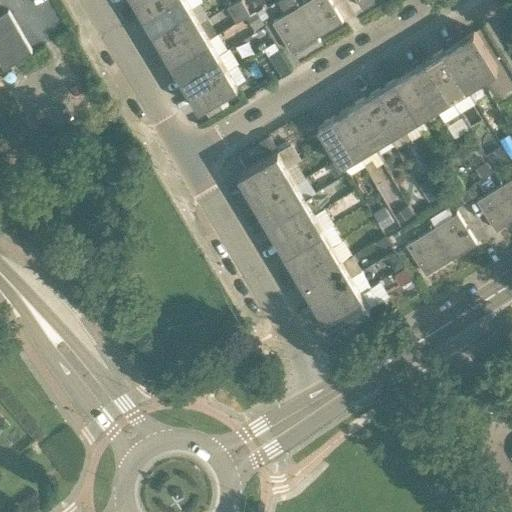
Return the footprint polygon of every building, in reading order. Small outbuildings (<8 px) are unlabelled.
[(135,0),(144,15),(168,0),(135,0)] [(153,30),(192,7),(202,1),(201,0),(168,0),(144,15),(153,30)] [(250,15),(241,0),(240,0),(227,8),(236,23),(250,15)] [(306,0),(298,5),(317,36),(331,27),(330,26),(339,20),(341,23),(343,22),(329,0),(306,0)] [(372,0),(373,1),(375,0),(357,0),(363,9),(365,8),(363,5),(371,0),(372,0)] [(302,44),(317,36),(298,5),(273,21),(292,52),(294,51),(292,49),(301,43),(302,44)] [(162,46),(201,23),(192,7),(153,30),(162,46)] [(262,7),(257,11),(261,19),(267,16),(262,7)] [(0,60),(4,68),(32,51),(8,11),(0,15),(0,60)] [(264,25),(256,11),(247,17),(255,30),(264,25)] [(201,23),(162,46),(172,61),(210,38),(201,23)] [(458,40),(481,79),(497,69),(474,31),(458,40)] [(227,48),(218,34),(210,38),(172,61),(181,77),(220,54),(228,49),(227,48)] [(466,88),(481,79),(458,40),(442,50),(466,88)] [(274,41),(264,48),(270,58),(280,52),(274,41)] [(450,98),(466,88),(442,50),(427,59),(450,98)] [(229,70),(229,69),(220,54),(181,77),(190,93),(229,70)] [(435,107),(450,98),(427,59),(411,68),(435,107)] [(419,116),(435,107),(411,68),(396,78),(419,116)] [(229,70),(190,93),(199,108),(238,85),(229,70)] [(404,126),(419,116),(396,78),(380,87),(404,126)] [(411,139),(404,126),(380,87),(365,97),(388,135),(396,149),(411,139)] [(372,145),(388,135),(365,97),(349,106),(372,145)] [(221,109),(216,100),(207,105),(212,114),(221,109)] [(357,154),(372,145),(349,106),(333,116),(357,154)] [(341,164),(357,154),(333,116),(318,125),(331,148),(336,155),(341,164)] [(276,143),(270,133),(259,140),(265,149),(276,143)] [(248,189),(296,161),(301,158),(292,143),(239,174),(248,189)] [(508,160),(500,146),(487,154),(495,168),(508,160)] [(331,158),(336,155),(331,148),(326,151),(331,158)] [(488,160),(477,166),(483,175),(493,169),(488,160)] [(257,205),(296,182),(305,176),(296,161),(248,189),(257,205)] [(441,194),(431,177),(420,184),(430,201),(441,194)] [(511,177),(502,184),(511,199),(511,177)] [(305,198),(305,197),(296,182),(257,205),(266,221),(305,198)] [(459,189),(454,182),(447,187),(452,194),(459,189)] [(507,222),(511,218),(511,199),(502,184),(477,199),(497,230),(498,229),(496,227),(506,221),(507,222)] [(477,192),(472,185),(461,192),(466,199),(477,192)] [(276,237),(315,214),(313,210),(319,206),(311,193),(305,197),(305,198),(266,221),(276,237)] [(464,202),(459,194),(451,198),(456,206),(464,202)] [(394,221),(384,205),(374,212),(383,227),(394,221)] [(413,214),(408,205),(395,213),(401,221),(413,214)] [(432,227),(451,257),(464,249),(463,247),(473,241),(475,244),(476,243),(457,212),(432,227)] [(285,252),(324,229),(315,214),(276,237),(285,252)] [(437,266),(451,257),(432,227),(407,243),(426,274),(428,273),(426,271),(436,265),(437,266)] [(324,229),(285,252),(294,268),(333,245),(324,229)] [(390,243),(385,235),(378,240),(380,243),(386,245),(390,243)] [(304,284),(343,261),(342,260),(333,245),(294,268),(304,284)] [(392,259),(391,265),(394,270),(404,265),(398,255),(392,259)] [(313,299),(352,276),(343,261),(304,284),(313,299)] [(401,283),(411,277),(404,266),(394,272),(401,283)] [(322,315),(370,287),(371,286),(362,270),(352,276),(313,299),(322,315)] [(370,287),(322,315),(332,331),(380,302),(370,287)] [(144,351),(150,359),(153,366),(162,361),(150,340),(141,345),(144,351)]
